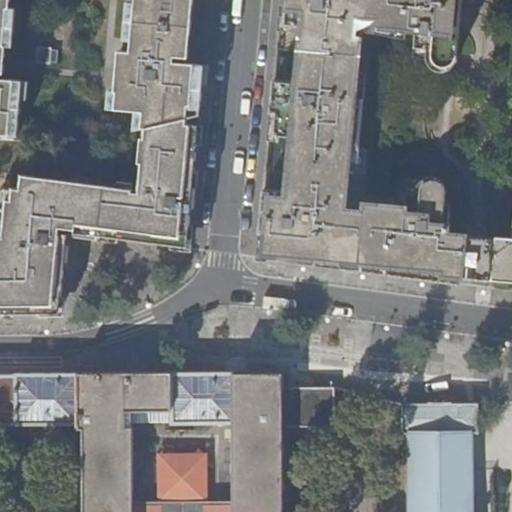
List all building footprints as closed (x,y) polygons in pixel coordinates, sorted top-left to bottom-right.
[(0,0),(0,136),(19,137),(23,98),(21,98),(22,83),(0,81),(0,55),(1,46),(0,46),(0,34),(2,9),(4,9),(5,0),(0,0)] [(189,0),(129,0),(130,3),(188,9),(189,0)] [(289,204),(266,202),(262,256),(465,283),(469,235),(451,233),(454,205),(448,204),(449,187),(446,182),(443,179),(440,177),(434,176),(426,178),(423,181),(420,186),(419,191),(410,191),(409,206),(368,203),(367,211),(347,209),(353,135),(361,136),(363,111),(355,110),(360,55),(354,55),(357,17),(378,19),(377,27),(417,30),(415,47),(428,48),(427,58),(429,63),(431,67),(433,68),(439,71),(444,72),(451,70),(456,65),(458,61),(458,58),(458,54),(462,0),(281,0),(281,6),(289,6),(288,14),(304,16),(299,81),(276,79),(275,96),(281,97),(278,130),(282,131),(282,133),(295,134),(289,204)] [(185,45),(188,9),(130,3),(126,40),(185,45)] [(125,51),(170,56),(184,57),(185,45),(126,40),(125,51)] [(114,82),(204,87),(206,62),(170,62),(170,56),(125,51),(117,51),(114,82)] [(116,127),(135,128),(189,115),(202,112),(204,87),(114,82),(116,127)] [(191,246),(196,192),(201,122),(189,121),(189,115),(135,128),(134,128),(133,138),(130,138),(128,163),(131,163),(129,194),(122,193),(123,185),(108,184),(105,190),(27,180),(26,194),(18,193),(17,205),(12,204),(9,222),(7,242),(0,240),(0,312),(61,312),(61,301),(71,230),(191,246)] [(0,426),(73,426),(78,426),(81,426),(81,432),(85,432),(85,511),(282,511),(283,428),(334,428),(333,388),(291,388),(291,404),(283,404),(283,374),(236,374),(235,373),(172,373),(171,374),(79,375),(79,373),(15,373),(14,375),(0,374),(0,426)] [(478,433),(477,404),(452,404),(429,403),(429,405),(403,405),(403,434),(408,434),(407,511),(473,511),(474,433),(478,433)]
